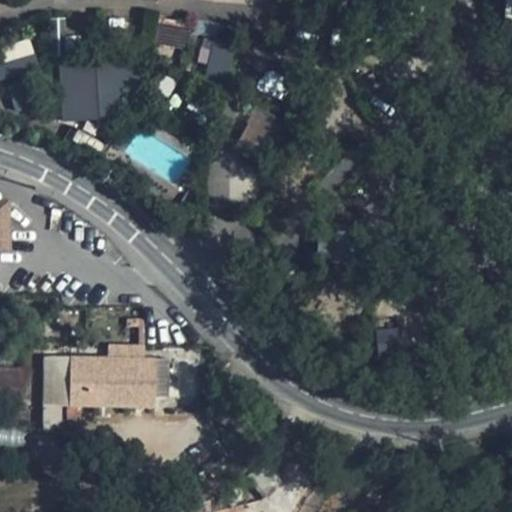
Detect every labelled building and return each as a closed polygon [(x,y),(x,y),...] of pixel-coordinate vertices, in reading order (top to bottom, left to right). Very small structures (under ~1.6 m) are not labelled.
[(163,21),(157,40),(183,48),(189,30),(163,21)] [(0,55),(0,83),(39,70),(31,45),(0,55)] [(59,69),(60,120),(132,117),(130,67),(59,69)] [(239,149),(268,157),(280,115),(251,107),(239,149)] [(416,326),(375,329),(377,356),(418,353),(416,326)] [(199,359),(132,358),(45,357),(43,405),(67,406),(66,421),(77,421),(78,406),(101,406),(154,408),(155,396),(198,396),(199,359)] [(24,368),(0,367),(0,393),(24,394),(24,368)]
